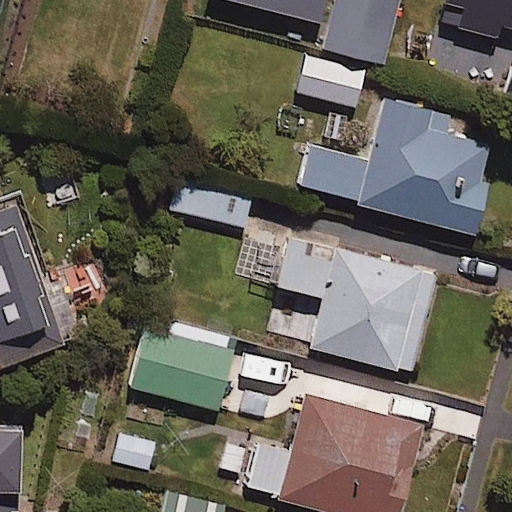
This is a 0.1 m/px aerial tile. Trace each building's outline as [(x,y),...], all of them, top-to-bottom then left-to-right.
[(399,1),(392,0),(336,0),(324,51),(383,65),(399,1)] [(497,38),(500,28),(511,31),(511,0),(445,0),(444,3),(459,7),(453,27),(497,38)] [(363,72),(304,57),(295,92),(355,107),(363,72)] [(451,120),(384,102),(369,162),(311,147),(300,191),(475,237),(488,187),(479,185),(489,147),(447,136),(451,120)] [(250,200),(188,188),(183,214),(245,226),(250,200)] [(44,301),(9,209),(0,212),(0,372),(81,342),(63,294),(44,301)] [(434,275),(289,239),(276,288),(322,299),(310,350),(409,375),(434,275)] [(237,341),(149,317),(130,386),(218,410),(237,341)] [(401,511),(424,430),(308,399),(293,454),(255,444),(243,491),(320,511),(401,511)] [(19,511),(22,433),(0,431),(0,511),(19,511)] [(154,443),(118,433),(110,460),(147,470),(154,443)] [(225,511),(227,507),(166,491),(160,511),(225,511)]
